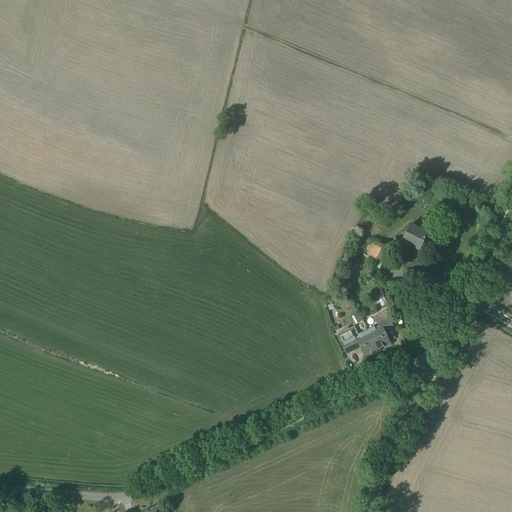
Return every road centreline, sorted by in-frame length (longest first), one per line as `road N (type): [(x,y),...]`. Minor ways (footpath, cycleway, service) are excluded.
road 1 (unclassified): [(0,488),(125,497),(409,365),(433,364)]
road 2 (tertiary): [(372,511),(377,483),(433,364)]
